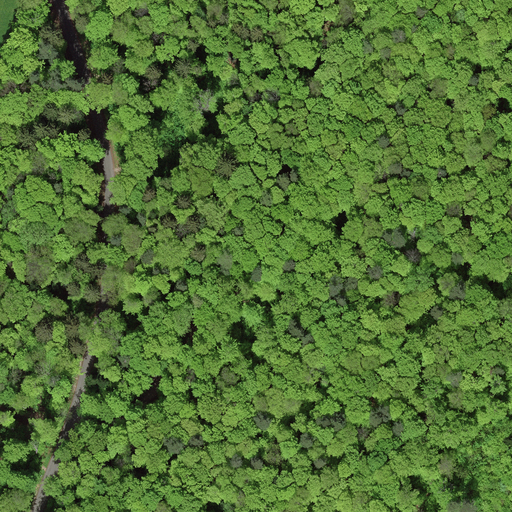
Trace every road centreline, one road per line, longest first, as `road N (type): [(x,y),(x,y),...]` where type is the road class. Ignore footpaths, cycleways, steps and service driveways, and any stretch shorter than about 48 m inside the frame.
road 1 (track): [(71,421),(104,426),(144,399),(355,153),(462,0)]
road 2 (tertiary): [(61,0),(105,151),(108,257),(98,329),(37,511)]
